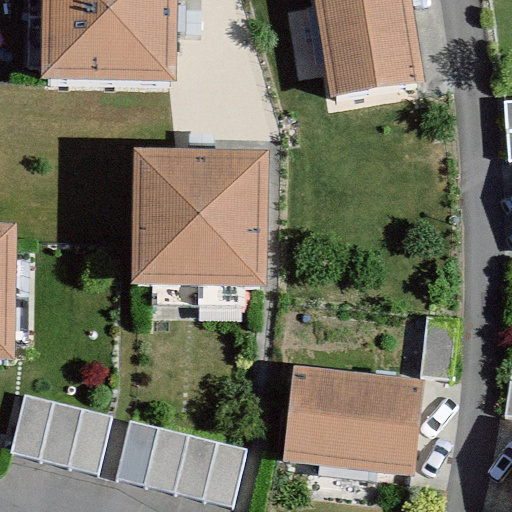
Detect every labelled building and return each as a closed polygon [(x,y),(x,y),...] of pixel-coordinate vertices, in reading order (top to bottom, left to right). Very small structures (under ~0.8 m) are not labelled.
[(154,0),(36,0),(35,77),(153,79),(154,0)] [(398,0),(319,0),(336,102),(413,90),(398,0)] [(243,174),(125,172),(123,287),(241,289),(243,174)] [(464,328),(430,325),(426,384),(460,386),(464,328)] [(417,398),(296,387),(289,466),(410,477),(417,398)] [(114,424),(28,404),(15,461),(101,481),(114,424)] [(232,511),(246,458),(133,429),(119,484),(230,511),(232,511)]
